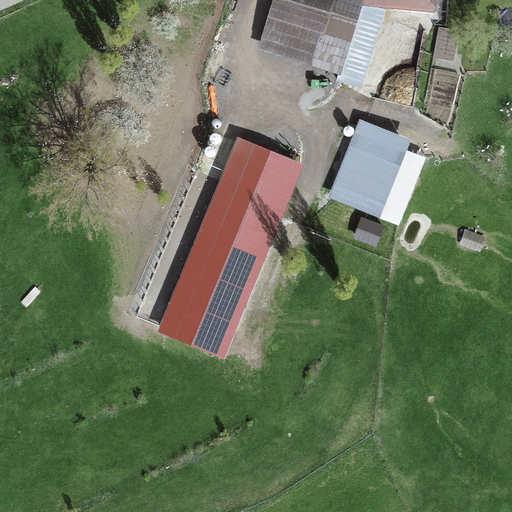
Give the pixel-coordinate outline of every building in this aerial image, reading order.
[(279,0),(264,51),(339,75),(359,9),(329,0),(279,0)] [(363,0),(363,3),(432,11),(433,0),(363,0)] [(440,30),(436,56),(451,58),(455,33),(440,30)] [(403,143),(364,127),(337,194),(377,210),(403,143)] [(299,168),(239,143),(180,287),(240,312),(299,168)] [(382,227),(364,220),(357,238),(375,245),(382,227)]
